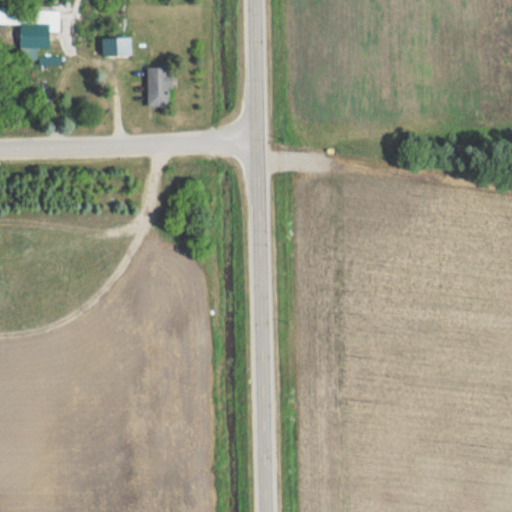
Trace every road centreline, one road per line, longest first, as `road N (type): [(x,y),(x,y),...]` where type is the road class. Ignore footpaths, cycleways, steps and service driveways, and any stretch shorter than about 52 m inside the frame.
road 1 (tertiary): [(266,511),(251,0)]
road 2 (residential): [(255,146),(0,145)]
